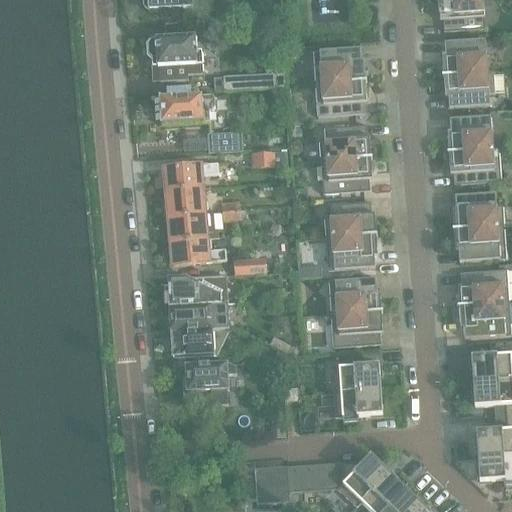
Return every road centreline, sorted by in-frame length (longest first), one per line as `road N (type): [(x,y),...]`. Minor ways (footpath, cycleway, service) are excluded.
road 1 (residential): [(143,511),(95,0)]
road 2 (residential): [(423,442),(400,0)]
road 3 (residential): [(251,454),(423,442)]
